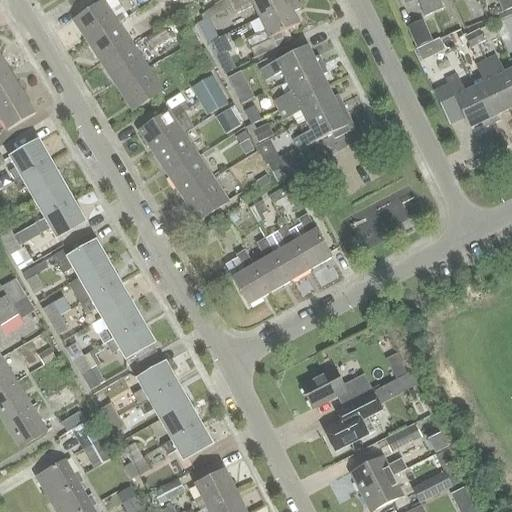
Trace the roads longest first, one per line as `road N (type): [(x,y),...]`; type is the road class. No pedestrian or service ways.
road 1 (residential): [(227,364),(12,0)]
road 2 (residential): [(227,364),(481,223)]
road 3 (residential): [(481,223),(358,0)]
road 4 (residential): [(305,511),(227,364)]
